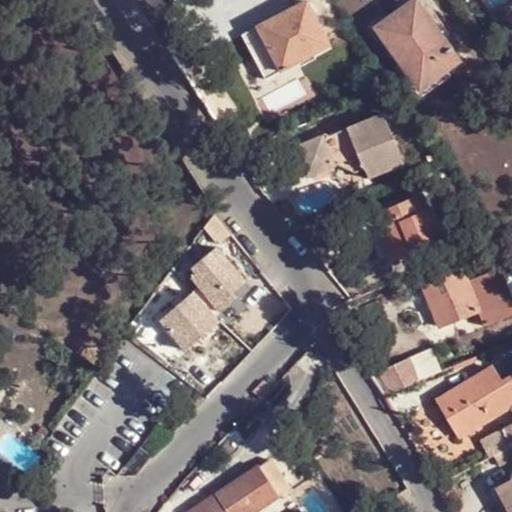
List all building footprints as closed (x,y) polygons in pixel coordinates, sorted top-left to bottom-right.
[(420,0),(411,0),(375,27),(420,91),(464,62),(420,0)] [(304,3),(240,37),(265,82),(327,49),(304,3)] [(382,116),(330,137),(325,136),(323,142),(319,139),(297,148),(294,154),(303,175),(310,178),(331,169),(332,167),(336,168),(354,171),(363,168),(368,180),(404,165),(382,116)] [(245,129),(226,139),(233,151),(252,141),(245,129)] [(442,237),(422,192),(377,212),(387,238),(380,240),(388,260),(442,237)] [(387,238),(377,212),(369,216),(380,240),(387,238)] [(202,285),(163,316),(189,348),(222,321),(215,313),(237,296),(233,290),(247,281),(220,245),(194,265),(198,270),(194,274),(202,285)] [(463,272),(427,286),(442,329),(479,314),(483,325),(511,313),(511,299),(500,267),(466,281),(463,272)] [(411,362),(370,376),(384,397),(418,383),(411,362)] [(457,417),(451,420),(461,436),(511,405),(511,380),(482,398),(472,382),(447,399),(457,417)] [(447,399),(440,402),(451,420),(457,417),(447,399)] [(149,444),(157,451),(170,437),(162,430),(149,444)] [(275,460),(261,468),(280,499),(293,491),(275,460)] [(260,511),(280,499),(261,468),(195,511),(260,511)] [(511,511),(511,481),(496,490),(507,511),(511,511)]
